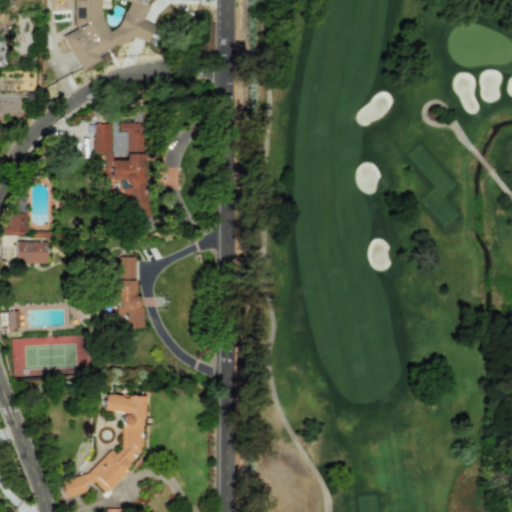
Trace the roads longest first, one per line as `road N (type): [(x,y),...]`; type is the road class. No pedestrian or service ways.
road 1 (residential): [(47,511),(0,382),(3,174),(47,119),(103,82),(169,64),(229,63)]
road 2 (residential): [(227,511),(229,0)]
